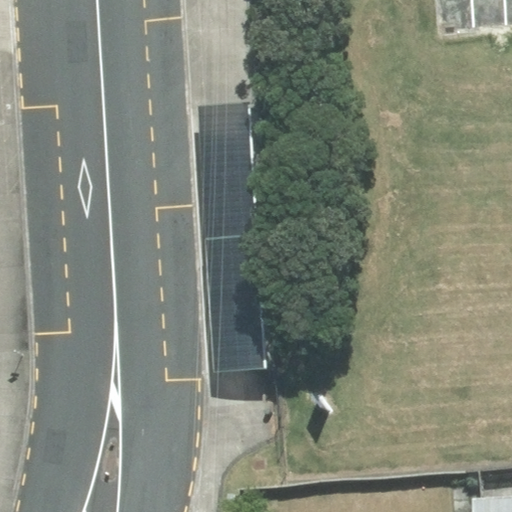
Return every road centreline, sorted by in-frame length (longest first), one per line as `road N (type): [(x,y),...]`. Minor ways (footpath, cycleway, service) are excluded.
road 1 (tertiary): [(98,0),(117,294)]
road 2 (tertiary): [(45,511),(117,294)]
road 3 (tertiary): [(117,294),(140,406),(141,511)]
